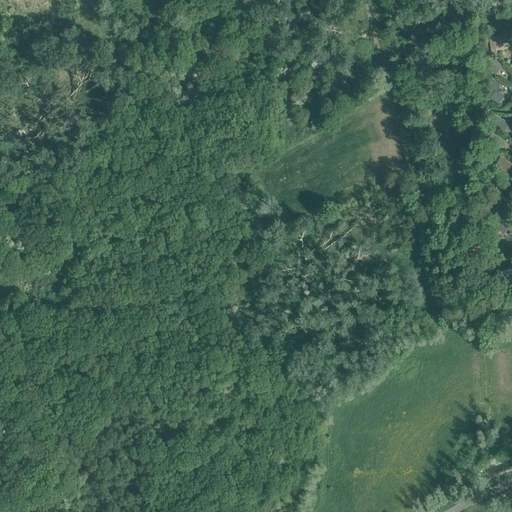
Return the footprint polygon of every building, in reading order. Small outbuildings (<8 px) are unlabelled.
[(489,37),(491,51),(496,50),(495,45),(508,43),(507,32),(499,32),(499,36),(489,37)] [(489,55),(482,62),(495,74),(502,67),(489,55)] [(486,95),(499,104),(504,97),(496,91),(500,84),(494,80),(487,89),(489,91),(486,95)] [(509,123),(502,119),(494,115),(490,122),(502,129),(504,131),(509,123)] [(498,148),(501,147),(505,142),(496,136),(492,133),(487,141),(498,148)] [(506,174),(511,164),(504,161),(505,159),(501,157),(495,168),(506,174)] [(495,232),(496,232),(511,230),(510,221),(489,223),(490,232),(490,238),(495,238),(495,232)]
